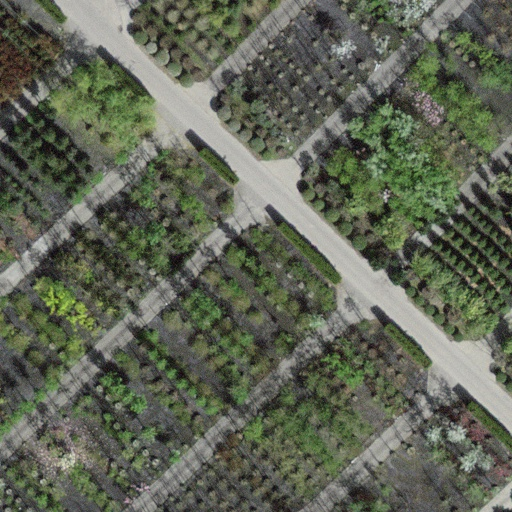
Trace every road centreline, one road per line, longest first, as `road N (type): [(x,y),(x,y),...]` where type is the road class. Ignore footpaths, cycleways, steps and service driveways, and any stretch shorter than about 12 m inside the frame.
road 1 (track): [(48,0),(511,419)]
road 2 (track): [(0,287),(294,0)]
